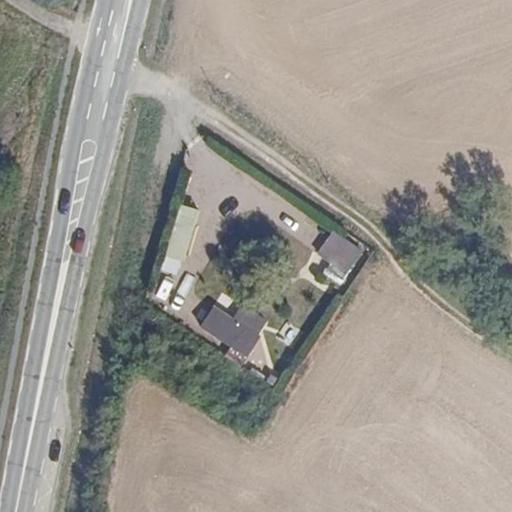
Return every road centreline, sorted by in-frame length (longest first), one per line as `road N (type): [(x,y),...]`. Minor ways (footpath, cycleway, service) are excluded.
road 1 (track): [(19,0),(334,202),(422,289),(511,352)]
road 2 (primary): [(125,0),(19,511)]
